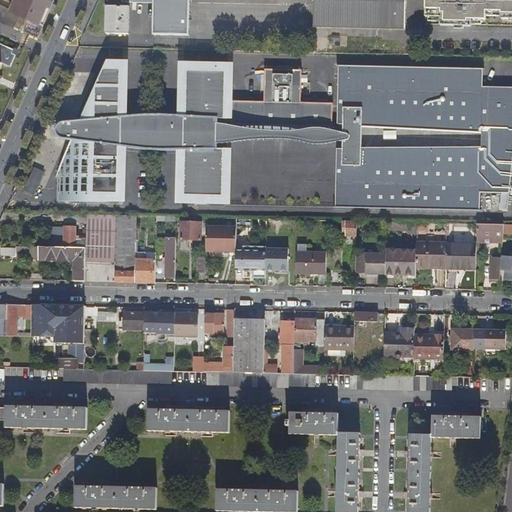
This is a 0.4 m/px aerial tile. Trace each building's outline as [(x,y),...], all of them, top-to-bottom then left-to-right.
[(7,0),(13,2),(10,9),(43,25),(54,0),(7,0)] [(156,0),(155,33),(190,33),(191,0),(156,0)] [(316,0),(315,25),(407,27),(407,0),(316,0)] [(511,0),(426,0),(426,24),(441,24),(441,25),(455,25),(472,26),(472,24),(511,25),(511,0)] [(110,5),(109,32),(132,32),(132,6),(110,5)] [(0,21),(14,28),(15,28),(22,30),(27,19),(11,12),(0,6),(0,21)] [(0,67),(1,65),(10,68),(16,56),(12,54),(13,51),(0,44),(0,67)] [(154,114),(123,116),(124,66),(112,66),(112,60),(110,60),(82,120),(67,121),(64,121),(62,123),(60,125),(59,127),(58,131),(59,134),(61,136),(73,139),(72,201),(76,201),(83,201),(83,195),(108,195),(122,195),(123,145),(154,148),(185,148),(184,196),(198,197),(198,203),(208,203),(208,197),(227,197),(228,147),(219,147),(219,142),(207,142),(208,122),(220,122),(220,117),(229,117),(230,67),(211,67),(212,61),(201,60),(201,67),(187,67),(185,115),(154,114)] [(350,137),(348,138),(344,139),(344,147),(338,147),(337,206),(482,208),(482,190),(511,191),(511,182),(511,99),(491,99),(491,85),(485,85),(485,67),(341,64),(339,123),(345,123),(344,131),(349,131),(350,133),(351,135),(350,137)] [(266,99),(234,99),(234,122),(239,122),(239,125),(249,124),(255,124),(264,126),(273,128),(281,129),(284,129),(289,129),(294,129),(299,128),(303,127),(307,126),(313,126),(318,125),(324,127),(328,127),(328,124),(334,125),(334,101),(303,100),(303,68),(267,67),(266,99)] [(511,85),(491,85),(491,99),(511,99),(511,85)] [(208,122),(207,142),(219,142),(247,139),(261,138),(275,138),(293,138),(306,141),(314,142),(324,142),(337,140),(344,139),(348,138),(350,137),(351,135),(350,133),(349,131),(344,131),(337,129),(314,126),(306,128),(293,129),(275,129),(261,128),(247,126),(220,122),(208,122)] [(34,169),(24,191),(34,196),(44,173),(34,169)] [(63,215),(63,225),(86,225),(86,215),(63,215)] [(86,215),(86,225),(86,236),(116,237),(116,216),(86,215)] [(116,216),(116,237),(116,263),(115,283),(136,283),(136,253),(136,216),(116,216)] [(258,219),(258,228),(267,228),(267,219),(258,219)] [(348,221),(347,236),(357,236),(358,222),(348,221)] [(181,222),(181,240),(201,240),(201,223),(181,222)] [(478,225),(477,242),(503,243),(504,231),(504,226),(478,225)] [(55,228),(54,248),(64,248),(65,228),(55,228)] [(65,228),(64,248),(86,249),(86,240),(79,240),(79,237),(76,236),(76,228),(65,228)] [(206,229),(206,251),(225,251),(236,251),(236,229),(206,229)] [(86,249),(86,262),(116,263),(116,237),(86,236),(86,240),(86,249)] [(166,240),(165,278),(175,278),(176,240),(166,240)] [(417,244),(416,270),(438,271),(438,268),(447,268),(447,245),(417,244)] [(447,245),(447,268),(447,270),(460,270),(460,267),(477,267),(477,245),(447,245)] [(296,246),(296,255),(306,255),(306,246),(296,246)] [(29,247),(29,260),(38,260),(39,248),(29,247)] [(2,248),(1,256),(16,256),(16,248),(2,248)] [(39,248),(38,260),(74,261),(74,282),(85,282),(86,262),(86,249),(64,248),(54,248),(39,248)] [(245,251),(244,271),(254,271),(254,278),(266,278),(266,272),(266,248),(245,248),(245,251)] [(291,249),(266,248),(266,272),(290,272),(291,249)] [(236,254),(236,271),(244,271),(245,251),(236,251),(236,254)] [(136,253),(136,283),(155,284),(156,261),(146,261),(146,253),(136,253)] [(357,253),(356,274),(367,274),(367,275),(387,276),(387,254),(357,253)] [(296,255),(296,276),(326,277),(327,256),(306,255),(296,255)] [(206,257),(198,257),(198,274),(206,274),(206,257)] [(507,271),(505,280),(511,280),(511,258),(508,258),(502,258),(502,259),(501,270),(507,271)] [(492,259),(491,282),(500,282),(501,270),(502,259),(492,259)] [(389,267),(389,284),(405,284),(405,260),(398,260),(398,267),(389,267)] [(7,305),(7,336),(17,336),(18,315),(18,311),(22,310),(22,305),(7,305)] [(33,319),(33,336),(54,337),(82,337),(82,307),(25,305),(25,316),(25,318),(33,319)] [(228,310),(227,346),(235,346),(235,320),(236,310),(228,310)] [(236,310),(235,320),(245,320),(245,310),(236,310)] [(124,312),(124,321),(121,321),(121,329),(145,329),(146,313),(146,312),(124,312)] [(146,313),(145,329),(175,330),(175,324),(175,314),(146,313)] [(355,313),(355,322),(385,323),(385,314),(355,313)] [(175,314),(175,324),(205,325),(206,314),(175,314)] [(205,325),(205,333),(224,333),(224,315),(206,314),(205,325)] [(85,317),(85,329),(86,329),(85,352),(92,353),(93,329),(94,329),(94,317),(85,317)] [(295,321),(295,341),(317,341),(317,345),(319,345),(319,352),(325,352),(325,349),(325,327),(326,320),(295,319),(295,321)] [(235,320),(235,346),(235,348),(235,373),(265,374),(265,362),(266,320),(245,320),(235,320)] [(282,321),(282,343),(284,343),(295,343),(295,341),(295,321),(282,321)] [(325,327),(325,349),(340,349),(340,329),(337,329),(337,327),(325,327)] [(340,329),(340,349),(355,350),(355,330),(340,329)] [(453,331),(453,350),(475,351),(475,331),(453,331)] [(385,335),(385,355),(396,356),(396,357),(397,357),(397,358),(398,358),(398,359),(399,359),(400,359),(401,359),(401,358),(402,358),(402,357),(403,357),(403,356),(415,357),(415,334),(415,333),(403,332),(402,336),(396,336),(385,335)] [(486,332),(486,350),(506,350),(507,332),(486,332)] [(415,334),(415,357),(415,358),(445,359),(445,338),(435,338),(435,333),(430,333),(430,334),(415,334)] [(56,339),(55,367),(78,367),(78,339),(56,339)] [(284,345),(283,374),(294,374),(295,350),(295,345),(284,345)] [(205,365),(205,372),(208,372),(235,373),(235,348),(225,348),(225,366),(205,365)] [(295,350),(294,374),(315,375),(325,375),(325,369),(302,368),(303,350),(295,350)] [(195,355),(195,366),(204,367),(204,356),(195,355)] [(144,363),(144,371),(172,371),(174,371),(175,364),(169,364),(169,366),(151,365),(151,356),(144,356),(144,363)] [(265,362),(265,374),(278,374),(278,365),(268,365),(268,362),(265,362)] [(65,369),(65,383),(171,385),(172,371),(144,371),(138,371),(84,369),(65,369)] [(208,372),(208,386),(315,389),(315,375),(294,374),(283,374),(278,374),(265,374),(235,373),(208,372)] [(351,376),(351,389),(452,391),(452,378),(351,376)] [(0,408),(0,421),(6,422),(6,429),(86,430),(87,409),(69,409),(64,409),(29,408),(24,408),(7,407),(6,409),(0,408)] [(149,410),(149,431),(229,433),(230,412),(149,410)] [(290,427),(290,435),(339,436),(336,511),(358,511),(359,497),(359,492),(360,456),(360,450),(360,434),(339,433),(339,414),(291,413),(291,421),(287,421),(286,427),(290,427)] [(433,416),(432,435),(411,435),(410,452),(410,457),(409,493),(409,499),(408,511),(430,511),(432,438),(481,439),(481,417),(433,416)] [(76,487),(75,509),(156,511),(157,489),(76,487)] [(217,490),(216,511),(233,511),(297,511),(298,492),(217,490)]
